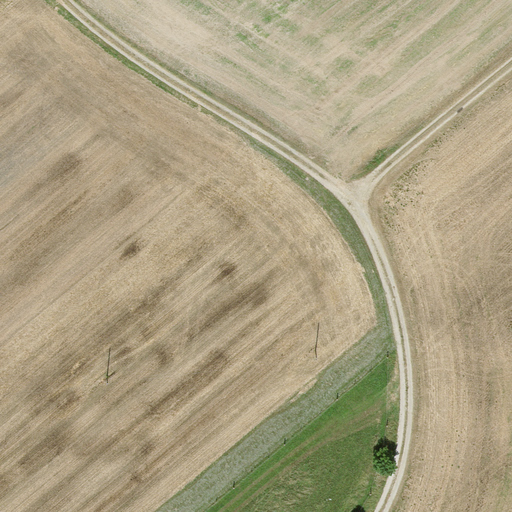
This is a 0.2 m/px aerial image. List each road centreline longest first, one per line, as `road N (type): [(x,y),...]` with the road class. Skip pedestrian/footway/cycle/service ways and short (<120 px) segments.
road 1 (track): [(350,201),(92,34),(55,0)]
road 2 (track): [(375,511),(398,457),(403,370),(396,309),(350,201)]
road 3 (track): [(350,201),(511,63)]
